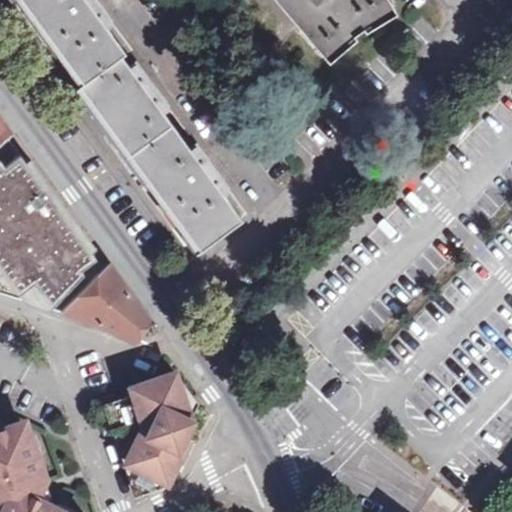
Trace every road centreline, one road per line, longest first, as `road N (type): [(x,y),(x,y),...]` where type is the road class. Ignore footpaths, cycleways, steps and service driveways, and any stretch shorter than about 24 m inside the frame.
road 1 (secondary): [(271,464),(168,300),(0,74)]
road 2 (residential): [(124,511),(52,322)]
